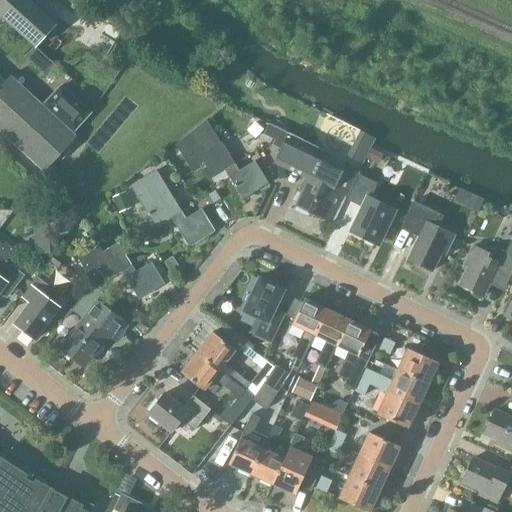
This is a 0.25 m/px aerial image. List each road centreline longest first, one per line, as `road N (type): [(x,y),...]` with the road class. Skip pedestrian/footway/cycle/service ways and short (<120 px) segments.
road 1 (residential): [(412,511),(477,350),(465,337),(253,237),(231,248),(98,426)]
road 2 (residential): [(209,511),(98,426)]
road 3 (residential): [(98,426),(0,352)]
